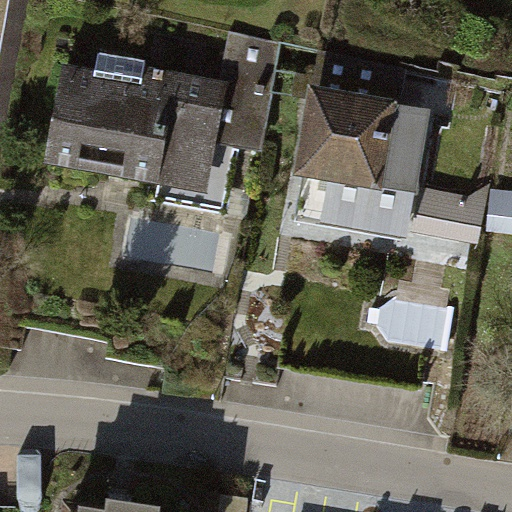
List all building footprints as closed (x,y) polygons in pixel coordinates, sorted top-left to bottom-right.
[(137,81),(59,65),(39,165),(143,185),(139,203),(230,220),(243,154),(264,158),(287,41),(227,30),(218,76),(141,61),(137,81)] [(290,99),(304,102),(291,175),(301,177),(293,220),(404,241),(405,232),(476,248),(484,200),(412,187),(426,108),(399,104),(405,67),(316,51),(312,74),(295,71),(290,99)] [(511,192),(491,191),(487,231),(511,233),(511,192)] [(456,344),(459,306),(389,301),(386,339),(456,344)] [(108,507),(79,503),(77,511),(157,511),(158,505),(136,502),(109,498),(108,507)]
